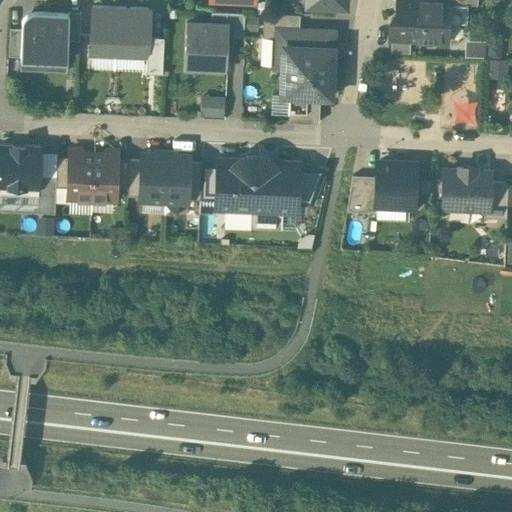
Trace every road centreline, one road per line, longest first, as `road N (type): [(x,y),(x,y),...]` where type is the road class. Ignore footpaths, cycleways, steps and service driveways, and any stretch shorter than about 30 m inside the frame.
road 1 (trunk): [(511,455),(0,397)]
road 2 (trunk): [(0,418),(511,476)]
road 3 (residential): [(0,119),(347,134)]
road 4 (residential): [(511,141),(347,134)]
road 5 (residential): [(347,134),(368,0)]
